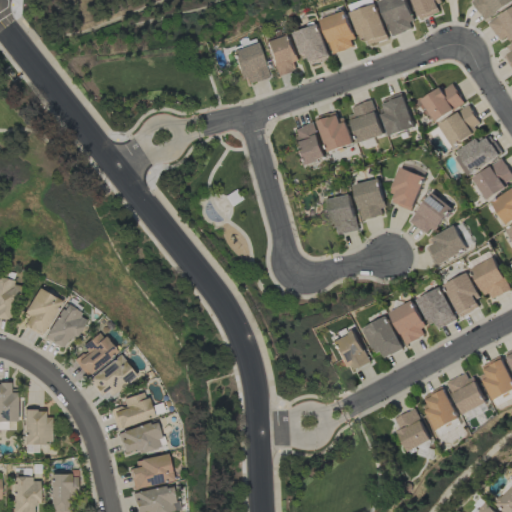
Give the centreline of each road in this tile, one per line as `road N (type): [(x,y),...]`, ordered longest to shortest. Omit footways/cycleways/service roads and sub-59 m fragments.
road 1 (tertiary): [(0,23),(238,325),(254,371),(264,511)]
road 2 (residential): [(459,42),(252,117),(152,137),(115,171)]
road 3 (residential): [(259,431),(337,418),(511,319)]
road 4 (residential): [(114,511),(90,420),(53,376),(0,351)]
road 5 (residential): [(252,117),(297,283)]
